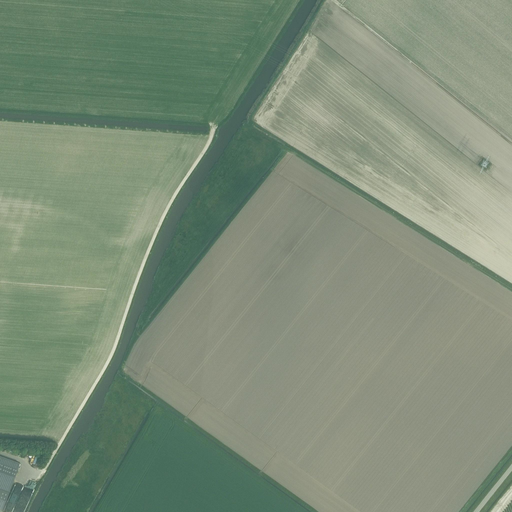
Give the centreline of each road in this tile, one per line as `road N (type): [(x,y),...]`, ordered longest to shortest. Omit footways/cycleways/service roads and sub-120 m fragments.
road 1 (track): [(511,141),(337,0)]
road 2 (track): [(511,289),(381,208)]
